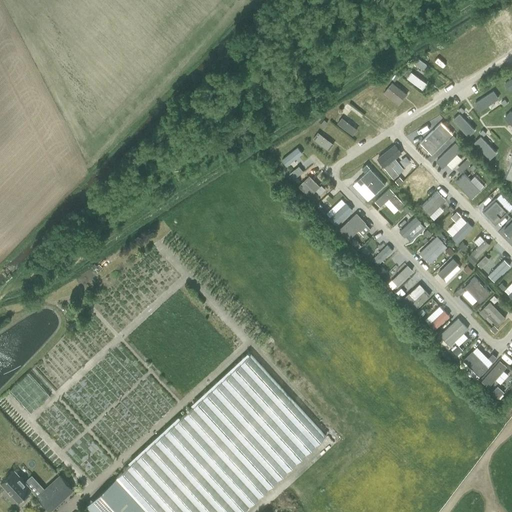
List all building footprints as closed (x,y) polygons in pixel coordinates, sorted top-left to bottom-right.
[(425,69),(428,64),(418,58),(415,64),(425,69)] [(407,77),(422,89),(427,82),(412,71),(407,77)] [(393,81),(384,92),(400,104),(408,93),(393,81)] [(480,110),(499,98),(494,89),(474,102),(480,110)] [(367,101),(361,107),(376,120),(381,113),(367,101)] [(344,115),(338,122),(353,135),(358,128),(344,115)] [(328,149),(333,142),(319,131),(313,138),(328,149)] [(395,142),(377,159),(395,178),(405,169),(396,158),(403,152),(395,142)] [(287,166),(294,159),(299,164),(306,157),(296,147),(282,161),(287,166)] [(460,172),(473,163),(469,158),(457,166),(460,172)] [(407,176),(417,166),(414,162),(403,172),(407,176)] [(354,176),(357,179),(353,184),(369,201),(388,183),(368,163),(354,176)] [(299,167),(291,174),(294,178),(303,172),(299,167)] [(310,175),(299,184),(309,196),(320,186),(310,175)] [(342,197),(326,213),(337,225),(354,209),(342,197)] [(456,211),(452,216),(456,220),(461,215),(456,211)] [(339,228),(349,239),(367,222),(357,212),(339,228)] [(372,259),(378,265),(394,250),(389,244),(372,259)] [(486,255),(477,263),(482,268),(490,259),(486,255)] [(495,281),(511,265),(505,258),(489,275),(495,281)] [(407,263),(389,282),(395,288),(413,269),(407,263)] [(401,288),(396,292),(400,297),(405,293),(401,288)] [(478,313),(486,320),(488,317),(499,327),(508,317),(490,300),(478,313)] [(440,304),(425,319),(435,330),(451,315),(440,304)] [(459,317),(438,336),(447,345),(468,327),(459,317)] [(94,511),(88,504),(87,504),(94,511),(241,511),(325,434),(324,434),(325,434),(250,353),(249,353),(118,475),(117,477),(116,478),(123,485),(94,511)] [(496,388),(492,392),(498,398),(502,393),(496,388)] [(31,490),(31,489),(25,482),(14,470),(1,483),(18,502),(31,490)] [(44,489),(37,496),(50,511),(62,500),(59,496),(70,486),(60,474),(44,489)] [(32,476),(25,482),(31,489),(31,490),(37,496),(44,489),(32,476)]
